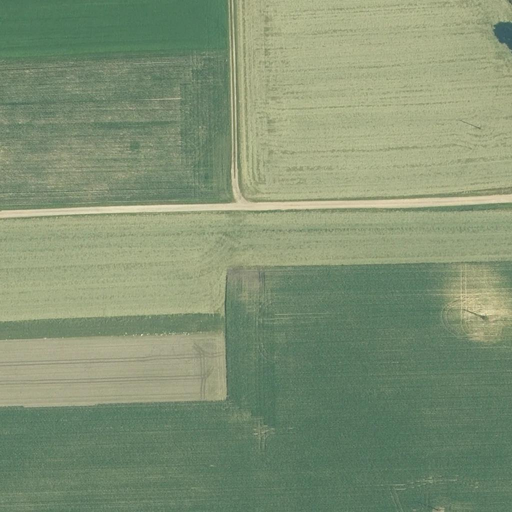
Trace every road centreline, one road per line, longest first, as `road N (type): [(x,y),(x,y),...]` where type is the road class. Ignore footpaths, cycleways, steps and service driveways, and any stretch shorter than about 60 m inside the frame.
road 1 (track): [(511,199),(0,214)]
road 2 (track): [(230,0),(237,205)]
